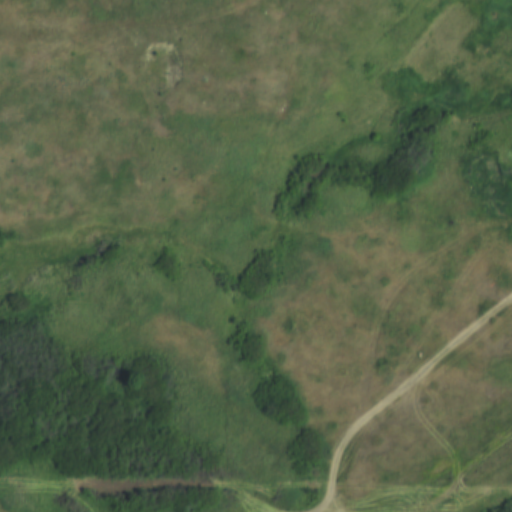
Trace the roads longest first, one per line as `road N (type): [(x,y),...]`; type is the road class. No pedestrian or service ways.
road 1 (track): [(310,0),(263,174),(261,218),(359,239),(458,232),(511,212)]
road 2 (track): [(0,85),(94,31),(185,27),(257,0)]
